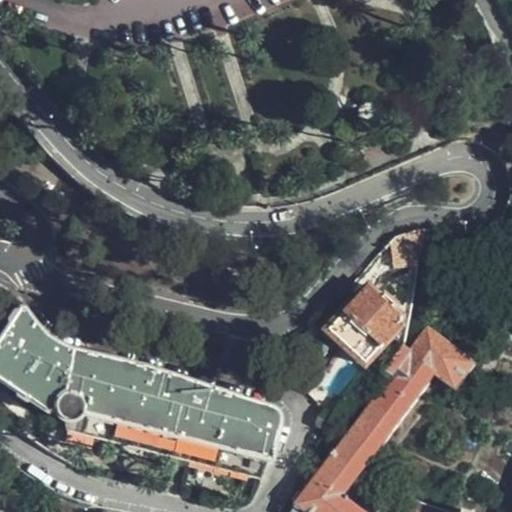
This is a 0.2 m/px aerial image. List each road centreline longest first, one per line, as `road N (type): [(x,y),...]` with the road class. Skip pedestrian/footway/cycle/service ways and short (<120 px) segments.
road 1 (residential): [(0,58),(78,151),(123,186),(171,208),(221,220),(287,219),(460,155),(486,162),(496,179),(492,202),(473,218),(411,215),(394,222),(304,314),(279,326),(222,322),(92,292),(17,263)]
road 2 (residential): [(17,263),(58,324),(292,397),(292,453),(256,511)]
road 3 (residential): [(0,428),(72,480),(201,511)]
